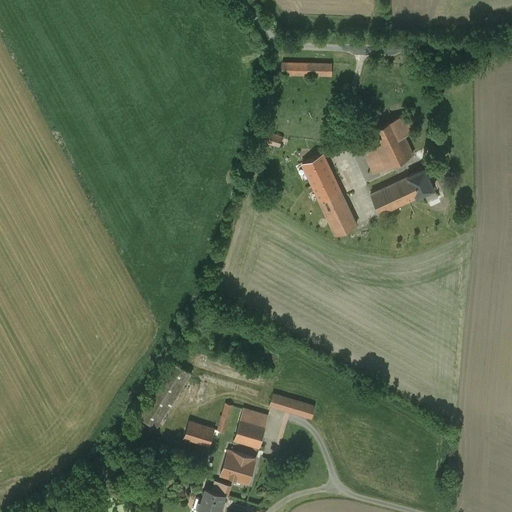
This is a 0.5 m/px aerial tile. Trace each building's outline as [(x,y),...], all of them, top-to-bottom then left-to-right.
[(331,62),(281,59),(280,73),(330,76),(331,62)] [(415,132),(405,111),(375,124),(380,135),(362,143),(374,171),(415,153),(407,136),(415,132)] [(280,149),(284,136),(264,130),(260,143),(280,149)] [(358,225),(326,152),(302,163),(334,235),(358,225)] [(434,189),(424,167),(400,178),(396,170),(366,183),(380,214),(434,189)] [(156,427),(191,373),(174,362),(139,417),(156,427)] [(315,406),(273,394),(270,406),(312,418),(315,406)] [(225,401),(217,429),(225,432),(233,404),(225,401)] [(269,414),(242,407),(233,441),(260,448),(269,414)] [(214,428),(189,420),(184,436),(209,444),(214,428)] [(257,457),(228,449),(220,475),(250,484),(257,457)] [(221,511),(228,493),(204,485),(196,511),(198,511),(221,511)]
